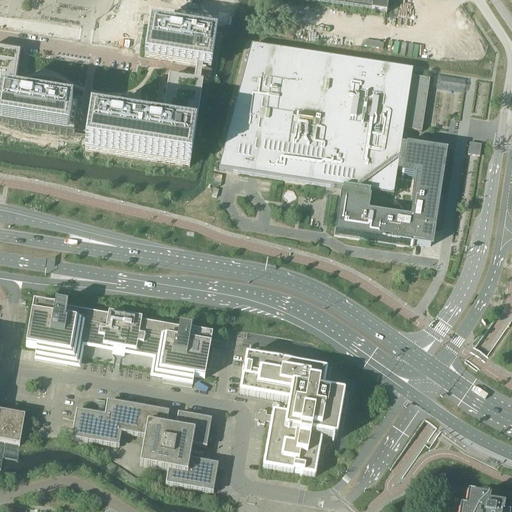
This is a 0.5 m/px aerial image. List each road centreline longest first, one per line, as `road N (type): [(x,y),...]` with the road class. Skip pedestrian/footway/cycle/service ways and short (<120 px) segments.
road 1 (residential): [(316,499),(238,482),(244,422),(235,408),(2,365)]
road 2 (tertiary): [(478,0),(511,57),(501,135),(475,258),(420,361)]
road 3 (secondary): [(99,274),(246,290),(290,304),(353,340),(404,384)]
road 4 (secondary): [(420,361),(312,289),(166,259)]
road 5 (secondary): [(161,287),(243,301),(291,319),(399,391)]
road 6 (secondary): [(166,259),(0,216)]
road 7 (secondary): [(166,259),(0,235)]
road 8 (secondary): [(0,275),(161,287)]
road 9 (residential): [(316,499),(343,501),(360,490),(422,399)]
road 10 (tertiary): [(437,372),(483,299),(502,236)]
road 11 (residential): [(399,391),(347,477),(316,499)]
road 12 (residential): [(124,511),(60,482),(0,497)]
